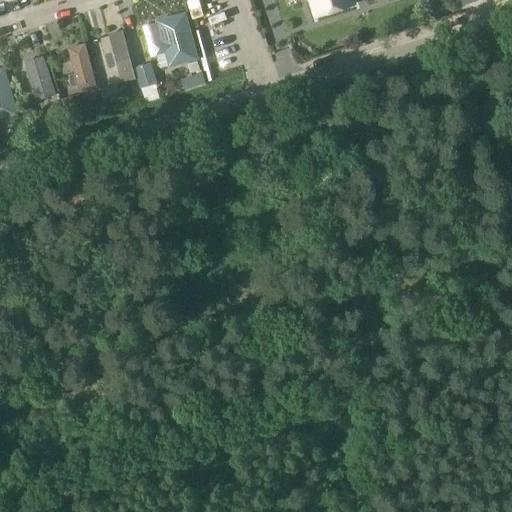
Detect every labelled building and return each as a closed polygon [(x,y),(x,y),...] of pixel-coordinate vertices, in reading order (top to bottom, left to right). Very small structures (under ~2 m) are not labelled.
[(310,0),(316,16),(354,4),(352,0),(310,0)] [(122,31),(103,36),(114,81),(134,76),(122,31)] [(77,87),(95,82),(85,42),(67,46),(77,87)] [(36,101),(56,94),(43,54),(23,61),(36,101)] [(0,118),(18,113),(4,66),(0,67),(0,118)] [(128,83),(116,85),(119,99),(131,96),(128,83)]
